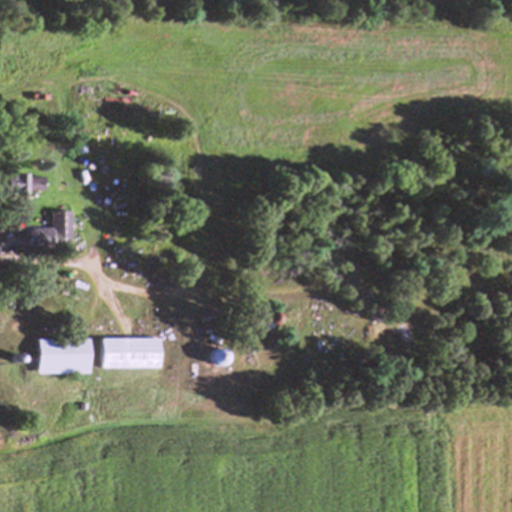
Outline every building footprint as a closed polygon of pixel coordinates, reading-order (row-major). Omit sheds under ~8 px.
[(0,193),(39,194),(39,176),(0,175),(0,193)] [(67,213),(47,213),(47,230),(26,230),(26,249),(67,249),(67,213)] [(82,374),(82,339),(29,339),(29,374),(82,374)] [(150,369),(150,339),(92,339),(92,369),(150,369)] [(206,368),(218,362),(211,348),(199,355),(206,368)]
